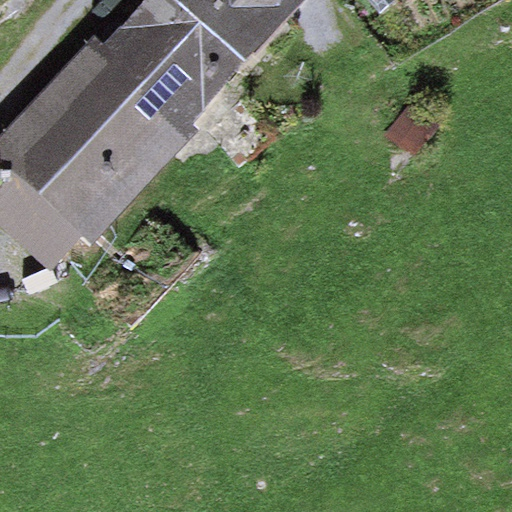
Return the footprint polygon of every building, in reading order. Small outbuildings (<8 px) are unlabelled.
[(174,0),(101,80),(87,77),(13,157),(88,226),(274,26),(266,19),(283,0),(174,0)] [(106,26),(101,38),(104,48),(116,53),(125,49),(131,38),(125,26),(116,23),(106,26)] [(85,51),(80,63),(83,73),(95,78),(106,73),(110,63),(106,53),(95,48),(85,51)] [(411,109),(389,133),(414,156),(436,132),(411,109)] [(0,187),(10,183),(13,173),(10,164),(0,159),(0,187)]
